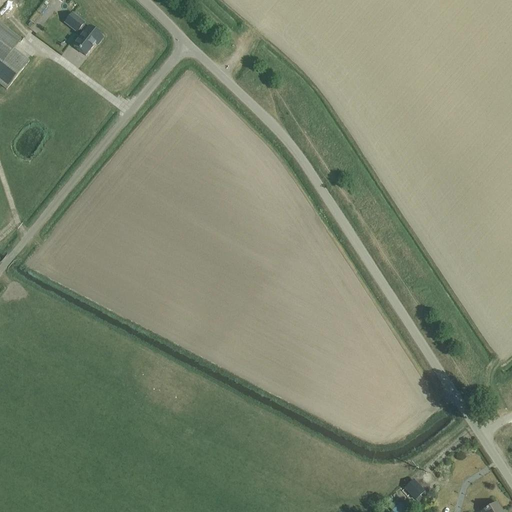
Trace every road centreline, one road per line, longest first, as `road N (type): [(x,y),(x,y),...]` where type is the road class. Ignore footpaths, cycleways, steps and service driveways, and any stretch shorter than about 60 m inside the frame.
road 1 (unclassified): [(511,482),(301,158),(186,42)]
road 2 (track): [(511,413),(480,434),(495,373),(320,113),(251,42)]
road 3 (unclassified): [(0,270),(186,42)]
